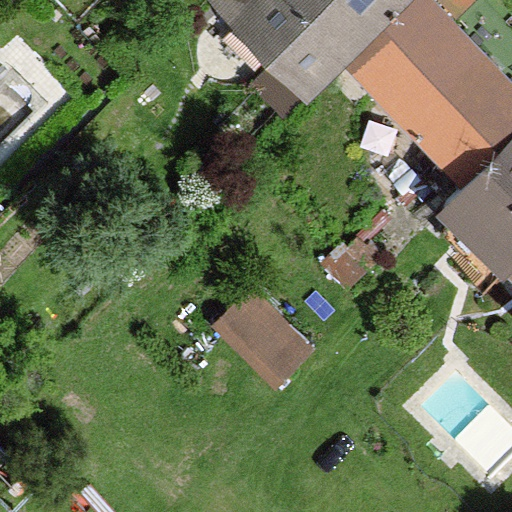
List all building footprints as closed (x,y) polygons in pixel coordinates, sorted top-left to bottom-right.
[(238,0),(289,51),(271,72),(300,101),(349,51),(296,0),(238,0)] [(296,0),(349,51),(398,0),(296,0)] [(437,0),(398,0),(349,51),(449,148),(511,87),(511,73),(456,18),(437,0)] [(437,0),(456,18),(469,4),(472,0),(437,0)] [(511,136),(511,87),(449,148),(456,153),(476,173),(496,153),(511,136)] [(454,195),(467,209),(511,255),(511,136),(496,153),(476,173),(454,195)] [(476,173),(456,153),(436,174),(436,177),(454,195),(476,173)] [(511,269),(511,255),(467,209),(451,227),(471,246),(462,256),(495,286),(501,281),(511,269)] [(353,242),(371,262),(386,246),(374,234),(369,238),(363,233),(360,234),(353,242)] [(255,275),(217,309),(276,373),(314,339),(255,275)]
